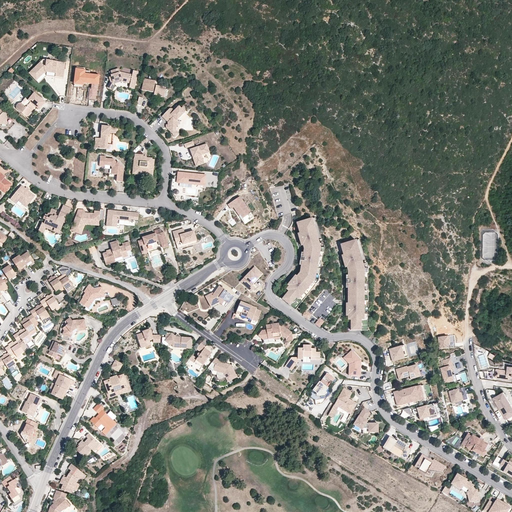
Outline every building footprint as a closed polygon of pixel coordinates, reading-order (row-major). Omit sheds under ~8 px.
[(65,63),(47,60),(46,66),(44,66),(41,62),(29,73),(36,80),(45,72),(56,73),(55,77),(63,78),(65,63)] [(83,81),(88,82),(89,74),(90,74),(90,71),(85,71),(76,69),(75,84),(83,85),(83,81)] [(122,80),(130,82),(131,76),(132,75),(120,72),(119,69),(111,71),(112,75),(111,75),(111,77),(112,79),(109,79),(110,82),(107,89),(112,91),(114,85),(114,84),(114,82),(122,80)] [(133,77),(131,76),(130,82),(131,82),(130,88),(135,90),(139,73),(134,71),(133,77)] [(100,76),(90,74),(89,74),(88,82),(88,84),(92,84),(92,89),(90,89),(89,99),(96,100),(97,90),(98,85),(99,85),(100,76)] [(156,81),(144,79),(142,90),(153,93),(153,91),(155,92),(154,93),(154,95),(164,97),(166,88),(156,86),(156,88),(154,88),(155,85),(156,83),(156,81)] [(40,110),(46,103),(34,94),(29,100),(26,98),(21,104),(18,104),(16,106),(17,109),(27,118),(34,109),(32,108),(34,106),(36,107),(39,109),(40,110)] [(170,109),(162,117),(168,122),(168,125),(168,130),(172,134),(176,131),(177,127),(179,126),(180,122),(179,121),(178,120),(186,112),(184,111),(186,109),(183,106),(182,108),(180,106),(175,111),(173,109),(170,109)] [(39,109),(36,107),(34,109),(27,118),(30,120),(39,109)] [(187,113),(186,112),(178,120),(179,121),(187,113)] [(114,133),(115,127),(105,126),(102,129),(101,138),(96,138),(95,148),(107,149),(109,135),(110,135),(110,133),(114,133)] [(119,128),(115,127),(114,133),(110,133),(110,135),(109,135),(107,149),(110,149),(110,145),(113,145),(114,138),(118,133),(119,128)] [(207,144),(190,150),(191,153),(192,153),(193,155),(192,156),(196,167),(204,164),(201,156),(207,154),(209,150),(207,144)] [(144,155),(135,154),(135,158),(134,158),(133,170),(138,170),(137,174),(149,175),(150,169),(154,169),(155,160),(152,159),(152,158),(147,158),(146,158),(146,159),(143,159),(144,156),(144,155)] [(117,163),(114,159),(106,159),(106,157),(100,156),(99,166),(105,167),(105,165),(110,165),(114,169),(112,171),(111,174),(117,175),(116,182),(123,182),(124,169),(118,162),(117,163)] [(206,176),(179,173),(178,177),(179,177),(178,183),(205,186),(206,176)] [(4,178),(0,175),(0,189),(5,193),(12,185),(4,178)] [(35,197),(21,186),(10,200),(16,204),(18,201),(19,199),(27,206),(35,197)] [(254,216),(240,195),(228,203),(231,208),(234,206),(239,214),(241,213),(243,217),(248,214),(251,218),(254,216)] [(26,208),(27,206),(19,199),(18,201),(26,208)] [(56,214),(57,211),(52,209),(50,213),(48,213),(48,215),(46,214),(43,219),(45,220),(44,224),(52,227),(55,228),(58,227),(59,225),(61,223),(63,224),(64,224),(65,221),(65,220),(65,219),(63,218),(65,215),(66,215),(68,216),(71,209),(63,205),(59,215),(58,217),(55,215),(56,214)] [(103,221),(104,210),(100,209),(100,212),(95,211),(95,214),(88,213),(88,216),(86,215),(85,213),(84,210),(79,210),(77,215),(79,216),(79,217),(76,218),(71,230),(76,232),(79,226),(84,224),(88,223),(96,224),(96,220),(103,221)] [(107,226),(117,227),(118,220),(131,221),(131,219),(138,220),(139,213),(118,211),(118,214),(108,213),(107,226)] [(245,223),(251,219),(251,218),(248,214),(243,217),(242,218),(245,223)] [(318,244),(313,225),(309,226),(307,219),(299,222),(301,228),(297,229),(299,233),(300,237),(298,238),(299,241),(301,241),(302,245),(303,249),(320,248),(318,244)] [(52,227),(44,224),(42,223),(38,231),(44,233),(46,228),(51,230),(52,227)] [(59,233),(63,224),(61,223),(59,225),(58,227),(55,228),(54,231),(59,233)] [(81,234),(85,226),(84,224),(79,226),(76,232),(81,234)] [(184,229),(173,232),(176,243),(182,241),(183,245),(197,241),(194,231),(185,234),(184,229)] [(143,240),(138,241),(141,251),(147,249),(146,246),(158,242),(160,241),(162,245),(163,248),(168,247),(164,233),(162,233),(156,235),(156,234),(143,238),(143,240)] [(123,246),(120,247),(118,241),(110,243),(112,249),(110,250),(110,252),(107,254),(107,253),(103,254),(105,261),(109,260),(110,262),(115,261),(115,259),(122,257),(123,258),(128,257),(127,251),(132,250),(129,242),(122,244),(123,246)] [(362,264),(357,247),(354,247),(353,241),(343,243),(345,250),(342,251),(343,255),(344,259),(342,260),(343,263),(345,263),(346,267),(347,271),(363,269),(362,264)] [(95,246),(89,248),(91,255),(97,253),(95,246)] [(319,252),(320,248),(303,249),(303,253),(302,257),(300,257),(299,260),(301,261),(300,265),(299,272),(314,280),(315,276),(319,252)] [(30,263),(34,260),(34,259),(28,250),(21,255),(26,263),(27,264),(30,263)] [(26,263),(21,255),(20,254),(13,259),(19,268),(20,267),(24,265),(26,263)] [(12,276),(15,274),(17,273),(10,263),(3,268),(10,278),(12,276)] [(64,274),(65,273),(71,268),(62,265),(58,269),(62,273),(63,273),(64,274)] [(258,278),(262,274),(256,269),(243,282),(249,288),(252,284),(253,283),(258,278)] [(363,273),(363,269),(347,271),(347,275),(347,280),(345,280),(345,283),(347,283),(347,288),(347,295),(363,295),(363,291),(363,273)] [(298,299),(312,282),(314,280),(299,272),(293,279),(292,278),(289,281),(291,282),(288,286),(285,289),(288,290),(283,296),(291,302),(295,297),(298,299)] [(63,275),(59,278),(65,286),(67,289),(74,284),(65,273),(64,274),(63,275)] [(65,286),(59,278),(56,275),(49,280),(58,291),(65,286)] [(236,294),(222,284),(216,292),(210,295),(213,300),(222,296),(226,300),(230,302),(236,294)] [(91,291),(93,288),(89,285),(84,292),(86,293),(83,297),(84,297),(80,303),(87,307),(91,302),(93,303),(95,299),(104,297),(102,288),(94,289),(94,288),(92,292),(91,291)] [(215,291),(208,294),(213,304),(221,300),(222,301),(224,303),(226,300),(222,296),(213,300),(210,295),(216,292),(215,291)] [(44,299),(48,305),(51,310),(55,308),(57,311),(61,308),(50,294),(44,299)] [(345,308),(345,311),(347,311),(347,316),(347,320),(350,320),(350,327),(360,326),(360,320),(363,320),(363,300),(363,295),(347,295),(347,303),(347,308),(345,308)] [(291,302),(283,296),(281,298),(289,305),(291,302)] [(39,303),(40,305),(43,308),(48,305),(44,299),(39,303)] [(254,318),(259,320),(263,309),(258,307),(259,307),(243,300),(239,309),(244,311),(243,313),(254,318)] [(49,316),(43,308),(40,305),(30,312),(32,314),(35,318),(39,316),(41,318),(42,320),(49,316)] [(244,311),(239,309),(236,315),(252,322),(254,318),(244,314),(243,313),(244,311)] [(36,320),(35,318),(32,314),(21,322),(24,327),(28,333),(35,328),(32,323),(36,320)] [(85,320),(73,321),(72,322),(70,319),(66,322),(68,325),(67,326),(63,329),(65,331),(63,334),(69,337),(71,333),(75,330),(74,329),(76,327),(78,330),(85,329),(85,320)] [(293,332),(283,324),(280,325),(280,322),(273,323),(273,328),(268,329),(269,333),(264,334),(265,339),(275,337),(277,339),(281,338),(282,336),(285,336),(288,338),(293,332)] [(273,328),(273,323),(267,324),(263,329),(260,334),(265,339),(264,334),(269,333),(268,329),(273,328)] [(28,333),(24,327),(13,335),(16,340),(17,341),(21,339),(25,344),(32,339),(28,333)] [(146,332),(143,332),(137,335),(141,345),(147,343),(147,341),(150,340),(153,339),(153,342),(160,342),(160,335),(152,335),(150,329),(146,330),(146,332)] [(176,334),(171,332),(166,332),(166,337),(168,337),(166,340),(174,346),(175,344),(182,344),(183,345),(191,345),(192,344),(192,334),(181,335),(179,335),(178,336),(176,334)] [(455,347),(454,335),(447,336),(438,337),(439,349),(449,348),(455,347)] [(24,352),(17,341),(16,340),(5,348),(8,352),(9,353),(13,350),(17,357),(24,352)] [(53,340),(51,346),(53,347),(51,351),(50,350),(48,354),(55,357),(57,353),(63,356),(64,356),(65,355),(66,354),(66,353),(66,352),(65,351),(64,350),(65,349),(63,348),(64,345),(53,340)] [(207,344),(203,340),(198,346),(203,349),(202,350),(201,350),(199,351),(199,353),(199,354),(197,357),(205,362),(213,350),(207,346),(207,344)] [(298,349),(298,350),(299,350),(299,352),(298,352),(297,356),(292,356),(285,365),(292,370),(298,361),(298,359),(301,359),(303,359),(303,356),(310,356),(310,359),(312,359),(319,360),(319,351),(315,351),(315,348),(310,348),(310,345),(302,344),(302,347),(299,347),(298,347),(298,348),(298,349)] [(400,346),(390,349),(392,355),(391,355),(392,361),(404,358),(408,357),(405,345),(400,346)] [(360,376),(361,360),(352,350),(346,355),(351,361),(351,364),(349,364),(349,375),(360,376)] [(15,363),(9,353),(8,352),(0,358),(4,363),(8,368),(15,363)] [(219,357),(216,355),(212,360),(216,363),(215,367),(218,369),(225,371),(230,380),(239,375),(233,366),(231,365),(231,364),(228,363),(229,362),(222,359),(223,356),(220,355),(219,357)] [(461,368),(458,356),(451,358),(443,360),(445,368),(441,369),(445,383),(449,382),(450,384),(457,382),(455,374),(451,375),(450,372),(454,370),(461,368)] [(116,359),(111,366),(118,370),(122,363),(116,359)] [(400,369),(396,370),(399,380),(410,376),(411,379),(421,376),(419,370),(417,364),(407,368),(407,367),(402,368),(403,369),(401,370),(400,369)] [(511,375),(511,367),(508,366),(507,371),(502,370),(496,369),(495,377),(511,380),(511,376),(511,375)] [(63,372),(56,368),(53,376),(57,378),(59,373),(62,375),(63,372)] [(326,390),(329,386),(329,382),(332,381),(333,380),(332,379),(334,376),(333,375),(332,374),(331,373),(330,373),(329,372),(328,372),(327,372),(320,381),(317,385),(316,385),(309,394),(315,399),(326,397),(329,392),(326,390)] [(59,373),(57,378),(58,379),(55,384),(56,384),(67,389),(70,383),(74,384),(75,381),(62,375),(59,373)] [(125,373),(123,373),(127,385),(122,387),(123,389),(116,391),(115,389),(109,391),(107,386),(105,387),(109,397),(131,389),(125,373)] [(123,373),(122,374),(117,376),(116,374),(110,376),(111,378),(105,380),(107,386),(109,391),(115,389),(116,391),(123,389),(122,387),(127,385),(123,373)] [(67,389),(56,384),(54,389),(52,388),(50,393),(59,397),(63,395),(66,396),(68,393),(67,392),(68,389),(67,389)] [(420,386),(398,391),(400,399),(396,401),(398,405),(415,401),(423,398),(420,386)] [(465,387),(449,392),(452,403),(468,399),(465,387)] [(350,414),(356,403),(349,399),(352,393),(344,388),(334,405),(337,407),(350,414)] [(495,402),(506,396),(503,392),(493,398),(495,402)] [(28,402),(27,401),(22,411),(33,416),(37,406),(39,407),(43,399),(31,393),(28,402)] [(511,406),(506,396),(495,402),(506,420),(511,416),(511,406)] [(106,414),(102,410),(104,409),(98,404),(93,409),(99,414),(97,416),(98,417),(96,419),(95,418),(94,417),(90,421),(102,432),(105,428),(107,430),(114,421),(113,420),(106,414)] [(436,415),(433,404),(413,410),(414,414),(418,413),(420,419),(430,417),(436,415)] [(333,415),(337,407),(334,405),(329,413),(333,415)] [(365,420),(370,412),(364,408),(360,414),(353,424),(360,428),(362,428),(368,428),(368,432),(378,432),(378,423),(371,423),(366,423),(364,422),(365,420)] [(28,442),(30,443),(30,442),(31,441),(33,438),(33,436),(32,436),(35,429),(37,430),(39,424),(28,419),(26,425),(27,425),(24,432),(23,432),(21,435),(27,444),(28,442)] [(117,424),(114,421),(107,430),(105,428),(102,432),(105,435),(117,424)] [(99,443),(88,433),(85,436),(87,438),(86,439),(83,436),(81,436),(79,439),(81,439),(82,440),(91,449),(93,450),(99,443)] [(483,444),(484,442),(483,441),(479,439),(472,435),(472,437),(467,434),(461,444),(467,448),(467,449),(472,451),(475,453),(479,455),(483,457),(486,452),(487,452),(484,450),(487,446),(483,444)] [(405,461),(411,451),(398,444),(397,445),(395,444),(396,442),(389,438),(383,447),(388,450),(390,446),(402,453),(399,457),(405,461)] [(91,449),(82,440),(78,444),(79,445),(75,449),(84,457),(91,449)] [(93,450),(91,449),(84,457),(85,458),(93,450)] [(442,472),(445,467),(434,460),(432,463),(428,461),(429,459),(422,455),(415,467),(419,468),(419,469),(426,473),(428,470),(442,472)] [(511,462),(510,462),(509,463),(497,456),(492,465),(501,470),(503,467),(505,469),(503,472),(511,477),(511,462)] [(79,480),(84,473),(72,464),(69,467),(72,470),(69,473),(79,480)] [(79,480),(69,473),(66,478),(63,476),(61,479),(75,486),(79,480)] [(84,473),(79,480),(83,482),(87,475),(84,473)] [(474,485),(466,481),(467,480),(457,474),(452,484),(461,489),(463,486),(469,489),(469,492),(467,492),(470,502),(471,502),(478,500),(479,499),(477,490),(475,490),(474,485)] [(13,479),(10,475),(2,480),(6,487),(7,486),(11,492),(9,493),(15,503),(22,498),(19,494),(21,493),(22,490),(20,487),(17,486),(15,483),(18,481),(16,477),(13,479)] [(72,493),(75,486),(61,479),(59,483),(63,485),(61,489),(72,493)] [(83,482),(79,480),(75,486),(78,488),(83,482)] [(64,499),(66,494),(57,491),(54,499),(55,500),(57,502),(55,504),(51,507),(49,511),(60,511),(65,509),(66,509),(70,505),(64,499)] [(511,507),(498,499),(496,501),(509,509),(511,507)] [(507,511),(509,509),(496,501),(494,503),(490,500),(484,509),(488,511),(489,511),(490,510),(492,511),(507,511)]
